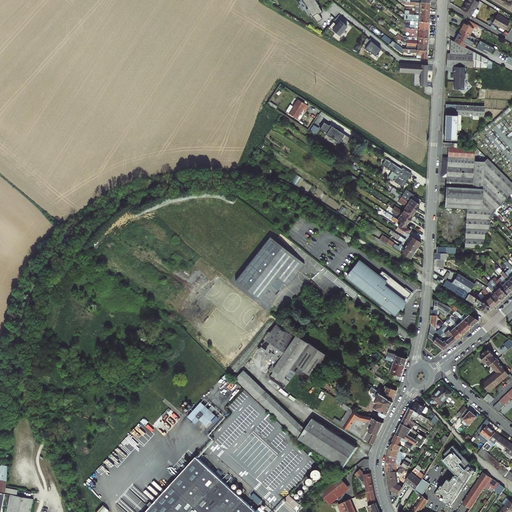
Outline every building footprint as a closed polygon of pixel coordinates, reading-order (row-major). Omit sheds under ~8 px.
[(310,14),(313,18),(313,17),(318,14),(322,12),(318,6),(319,6),(316,2),(318,1),(317,0),(302,0),(307,8),(306,9),(309,15),(310,14)] [(415,8),(430,9),(430,3),(405,1),(403,0),(398,0),(398,1),(404,5),(415,6),(415,8)] [(475,0),(467,0),(465,3),(466,4),(462,10),(474,17),(479,10),(476,8),(479,3),(475,0)] [(318,14),(313,17),(316,22),(322,19),(318,14)] [(509,21),(497,14),(492,23),(504,30),(509,21)] [(460,30),(470,35),(474,28),(476,29),(478,25),(468,20),(466,23),(463,22),(461,25),(462,26),(460,30)] [(333,22),(329,27),(340,36),(343,32),(343,31),(347,26),(340,21),(337,25),(333,22)] [(429,22),(414,21),(414,25),(405,24),(401,22),(400,23),(397,21),(397,22),(404,28),(409,28),(429,29),(429,22)] [(429,29),(409,28),(409,31),(418,32),(418,37),(428,37),(429,29)] [(454,41),(465,47),(469,40),(474,42),(476,38),(470,35),(460,30),(454,41)] [(417,53),(417,58),(421,58),(427,58),(428,50),(407,48),(403,48),(402,48),(396,43),(395,42),(393,41),(385,34),(381,38),(389,44),(390,44),(399,52),(417,53)] [(373,43),(367,38),(364,43),(367,46),(369,43),(371,45),(373,43)] [(448,53),(447,66),(454,66),(465,67),(487,68),(487,67),(488,61),(488,59),(465,47),(454,41),(451,39),(450,53),(448,53)] [(494,48),(481,41),(479,44),(492,51),(493,50),(494,48)] [(381,49),(373,43),(371,45),(369,43),(367,46),(364,43),(362,46),(369,52),(370,51),(375,56),(381,49)] [(511,64),(511,66),(510,70),(511,70),(511,58),(501,53),(498,58),(511,64)] [(427,86),(428,65),(400,63),(399,72),(421,73),(420,86),(427,86)] [(465,67),(454,66),(453,78),(456,78),(456,82),(455,81),(454,89),(464,89),(464,79),(466,79),(466,78),(467,75),(466,74),(465,74),(465,67)] [(280,104),(271,98),(267,104),(276,109),(280,104)] [(305,106),(298,100),(289,114),(294,116),(297,119),(305,106)] [(458,115),(473,116),(479,116),(484,116),(484,106),(446,105),(444,139),(457,140),(458,115)] [(329,127),(324,123),(320,129),(327,134),(326,135),(331,138),(332,136),(335,138),(334,140),(339,143),(341,141),(347,145),(351,139),(330,125),(329,127)] [(483,189),(485,162),(474,161),(475,148),(448,147),(448,157),(443,157),(441,186),(446,186),(453,187),(454,188),(471,189),(472,188),(483,189)] [(446,186),(445,207),(467,208),(496,210),(509,196),(511,193),(511,182),(487,158),(486,160),(485,162),(483,189),(472,188),(471,189),(454,188),(453,187),(446,186)] [(402,170),(386,159),(382,165),(392,172),(388,178),(403,187),(407,181),(406,180),(407,178),(408,179),(412,174),(403,168),(402,170)] [(391,193),(396,196),(418,210),(418,208),(419,204),(405,195),(403,198),(402,197),(393,191),(391,193)] [(405,208),(404,209),(413,215),(415,211),(418,210),(396,196),(394,199),(398,202),(405,208)] [(398,218),(407,224),(409,221),(411,220),(394,209),(388,205),(387,206),(393,210),(391,212),(399,217),(398,218)] [(395,207),(394,209),(411,220),(411,218),(413,215),(404,209),(403,211),(395,207)] [(496,210),(467,208),(464,248),(484,249),(491,220),(488,217),(496,210)] [(394,225),(398,227),(405,232),(408,234),(410,229),(410,228),(407,226),(407,225),(407,224),(398,218),(398,220),(387,213),(385,215),(392,220),(391,220),(395,223),(394,225)] [(402,242),(401,245),(414,254),(417,248),(405,240),(401,237),(391,231),(389,233),(402,242)] [(405,240),(417,248),(421,243),(408,234),(405,232),(403,235),(406,237),(405,240)] [(411,259),(414,254),(401,245),(400,244),(398,246),(390,240),(389,240),(382,236),(379,240),(384,242),(387,244),(387,243),(411,259)] [(305,264),(270,237),(236,281),(267,306),(285,283),(288,286),(305,264)] [(501,260),(504,263),(511,271),(511,267),(508,262),(503,258),(501,260)] [(444,259),(434,259),(434,265),(443,268),(444,259)] [(393,312),(396,314),(400,310),(398,307),(405,298),(408,299),(412,294),(385,273),(383,271),(378,277),(358,262),(348,276),(383,303),(382,308),(388,313),(390,310),(393,312)] [(509,278),(511,281),(511,271),(504,263),(502,264),(505,267),(504,268),(507,271),(511,276),(509,278)] [(506,280),(504,283),(511,291),(511,289),(511,281),(509,278),(505,273),(501,269),(498,271),(503,277),(506,280)] [(452,283),(468,293),(474,284),(458,273),(452,283)] [(489,286),(491,289),(502,300),(506,295),(495,282),(493,284),(490,281),(489,282),(484,277),(483,277),(482,278),(489,286)] [(495,282),(506,295),(511,291),(504,283),(502,285),(498,280),(494,277),(492,279),(495,282)] [(469,293),(468,293),(452,283),(446,280),(443,285),(466,299),(469,293)] [(474,284),(484,290),(497,304),(502,300),(491,289),(490,290),(487,287),(476,281),(474,284)] [(477,298),(493,307),(497,304),(484,290),(477,298)] [(469,293),(466,299),(488,312),(493,307),(477,298),(469,293)] [(405,298),(398,307),(400,310),(408,299),(405,298)] [(451,308),(448,306),(437,300),(434,300),(434,304),(438,305),(448,312),(451,308)] [(456,311),(458,307),(450,302),(448,306),(451,308),(455,310),(456,311)] [(438,305),(434,304),(434,310),(437,310),(445,316),(448,312),(438,305)] [(471,326),(464,319),(458,312),(456,311),(455,310),(451,315),(453,316),(466,331),(471,326)] [(467,317),(464,319),(471,326),(479,320),(463,310),(462,312),(464,313),(464,314),(467,317)] [(457,325),(455,327),(462,335),(466,331),(453,316),(451,315),(450,318),(453,320),(457,325)] [(298,335),(280,321),(248,363),(266,375),(270,370),(274,372),(298,335)] [(443,323),(445,325),(456,339),(462,335),(455,327),(452,329),(446,321),(443,323)] [(443,338),(441,337),(440,335),(439,334),(435,330),(431,324),(430,330),(428,338),(443,350),(449,345),(443,338)] [(440,335),(441,337),(443,338),(449,345),(456,339),(445,325),(444,326),(445,327),(442,330),(443,332),(441,334),(440,335)] [(296,373),(310,382),(312,378),(316,380),(323,370),(329,360),(331,358),(298,335),(274,372),(270,377),(285,389),(296,373)] [(483,384),(489,392),(510,375),(497,360),(498,359),(489,348),(480,356),(489,367),(491,365),(497,373),(483,384)] [(393,362),(405,366),(408,359),(385,351),(382,349),(381,353),(384,353),(384,355),(388,356),(386,360),(387,360),(393,362)] [(342,369),(344,366),(331,358),(329,360),(333,362),(342,369)] [(329,360),(323,370),(326,372),(333,362),(329,360)] [(393,362),(392,366),(394,366),(392,373),(396,374),(394,379),(401,381),(405,366),(393,362)] [(275,401),(242,370),(235,380),(245,389),(268,411),(275,401)] [(385,396),(393,402),(397,391),(385,387),(384,390),(386,391),(385,394),(385,396)] [(441,404),(451,394),(443,387),(438,392),(437,391),(434,395),(435,396),(433,397),(441,404)] [(380,416),(386,419),(393,402),(385,396),(382,394),(376,390),(372,388),(370,391),(374,394),(376,394),(378,396),(375,403),(378,404),(376,409),(381,412),(379,414),(380,416)] [(503,403),(505,405),(511,398),(511,389),(501,400),(503,403)] [(484,399),(487,402),(492,396),(489,393),(484,399)] [(503,403),(501,400),(493,407),(496,409),(503,403)] [(306,430),(275,401),(268,411),(299,441),(299,439),(306,430)] [(413,408),(422,414),(424,411),(427,413),(430,409),(427,406),(426,407),(418,401),(413,408)] [(210,410),(201,403),(188,417),(195,423),(204,415),(210,410)] [(505,405),(503,403),(496,409),(498,411),(505,405)] [(344,427),(355,411),(344,404),(342,407),(348,411),(342,421),(336,417),(334,420),(342,426),(344,427)] [(461,417),(466,411),(468,409),(465,406),(458,414),(461,417)] [(405,417),(413,421),(416,416),(425,421),(427,418),(422,414),(413,408),(410,407),(405,417)] [(211,422),(216,416),(210,410),(204,415),(211,422)] [(363,440),(374,444),(384,423),(371,417),(362,415),(355,411),(344,427),(359,436),(359,437),(363,440)] [(466,411),(461,417),(464,419),(470,424),(477,417),(471,411),(469,413),(466,411)] [(412,429),(413,429),(415,427),(414,427),(415,425),(412,423),(413,421),(405,417),(402,423),(412,429)] [(344,468),(357,447),(351,443),(348,441),(314,419),(313,419),(306,430),(299,439),(344,468)] [(402,423),(397,434),(415,444),(421,447),(427,438),(420,434),(416,439),(409,434),(412,429),(402,423)] [(489,440),(496,432),(488,426),(481,433),(489,440)] [(467,443),(472,437),(465,430),(461,435),(467,443)] [(511,457),(511,444),(496,432),(489,440),(484,447),(489,451),(495,443),(504,448),(503,449),(508,453),(507,455),(510,457),(511,457)] [(412,449),(415,444),(397,434),(394,440),(400,443),(412,449)] [(393,442),(390,448),(400,450),(402,446),(400,445),(393,442)] [(442,485),(435,495),(452,505),(475,470),(471,466),(472,464),(454,446),(445,454),(447,456),(443,460),(457,475),(456,476),(455,476),(452,481),(449,479),(444,486),(442,485)] [(401,456),(403,452),(400,450),(390,448),(389,455),(398,457),(404,460),(405,458),(401,456)] [(256,511),(221,479),(205,465),(209,461),(201,454),(197,458),(158,501),(147,511),(256,511)] [(394,463),(396,464),(400,465),(402,465),(403,464),(399,463),(399,460),(398,460),(398,457),(389,455),(387,462),(394,463)] [(402,465),(407,469),(408,469),(411,464),(406,460),(403,464),(402,465)] [(224,475),(209,461),(205,465),(221,479),(224,475)] [(419,473),(420,471),(422,468),(420,467),(419,469),(418,468),(419,467),(418,466),(415,470),(414,469),(412,472),(413,473),(407,482),(411,485),(417,476),(416,475),(418,473),(419,473)] [(507,468),(504,466),(500,471),(506,476),(510,471),(507,468)] [(322,477),(323,475),(323,474),(322,472),(320,471),(319,470),(318,470),(317,470),(315,471),(314,471),(314,472),(313,474),(313,476),(314,477),(314,478),(316,479),(318,480),(320,479),(321,478),(322,477)] [(366,486),(367,492),(374,490),(372,480),(371,475),(364,476),(363,474),(364,474),(361,470),(356,474),(366,486)] [(387,471),(388,480),(395,480),(398,479),(397,472),(394,471),(387,471)] [(416,490),(422,480),(425,475),(420,471),(419,473),(418,473),(416,475),(417,476),(411,485),(416,490)] [(485,487),(492,478),(484,472),(463,503),(471,509),(485,487)] [(342,478),(312,503),(318,510),(348,486),(342,478)] [(500,484),(492,478),(485,487),(489,490),(491,487),(496,490),(500,484)] [(399,484),(393,493),(398,496),(404,487),(398,483),(398,479),(395,480),(388,480),(388,483),(399,484)] [(389,489),(393,493),(399,484),(388,483),(389,489)] [(501,494),(505,488),(500,484),(496,490),(495,491),(501,494)] [(7,511),(30,511),(33,499),(11,495),(7,511)] [(422,495),(411,511),(402,511),(401,511),(419,511),(428,500),(422,495)] [(295,508),(298,504),(289,496),(286,500),(295,508)] [(380,511),(376,503),(376,498),(368,501),(369,505),(367,506),(368,508),(366,509),(367,511),(380,511)] [(342,503),(345,511),(355,511),(353,507),(351,500),(342,503)]
